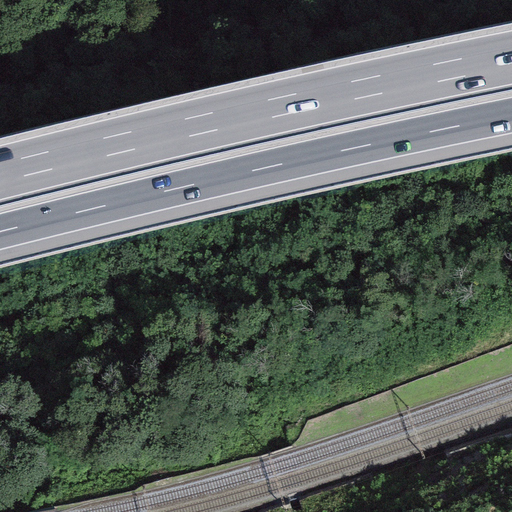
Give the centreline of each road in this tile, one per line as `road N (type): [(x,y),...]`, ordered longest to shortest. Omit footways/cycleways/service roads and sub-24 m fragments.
road 1 (motorway): [(0,232),(511,116)]
road 2 (motorway): [(511,57),(0,173)]
